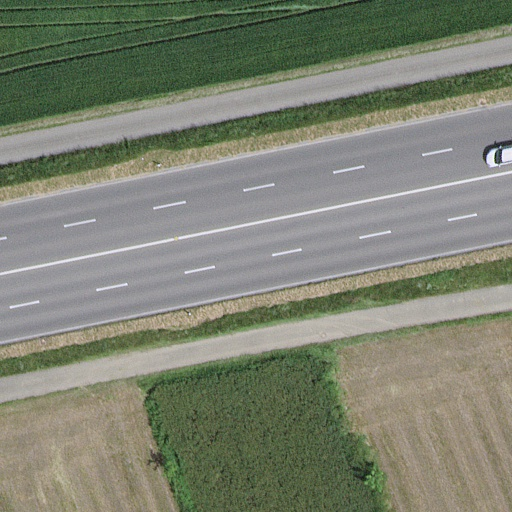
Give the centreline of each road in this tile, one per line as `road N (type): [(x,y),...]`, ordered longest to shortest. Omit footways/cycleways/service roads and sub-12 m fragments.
road 1 (primary): [(511,171),(0,272)]
road 2 (track): [(511,51),(0,149)]
